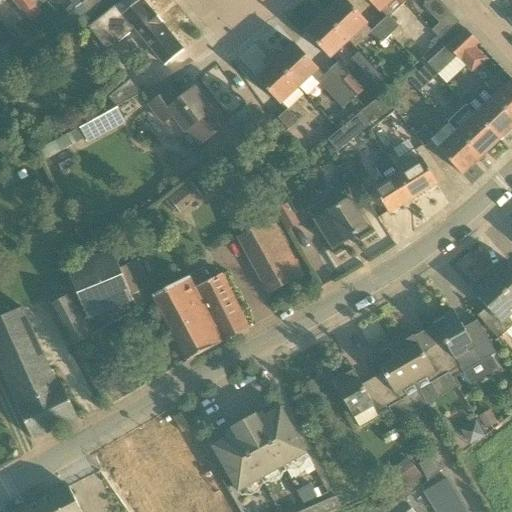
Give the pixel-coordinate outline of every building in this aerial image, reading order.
[(1,0),(16,20),(33,6),(28,0),(1,0)] [(90,0),(87,0),(82,4),(90,14),(97,8),(90,0)] [(140,25),(170,61),(183,50),(142,0),(139,0),(129,9),(121,0),(88,27),(107,52),(140,25)] [(394,41),(389,36),(379,24),(372,31),(366,25),(345,0),(339,0),(325,14),(349,40),(354,46),(369,33),(385,50),(394,41)] [(403,0),(402,0),(367,0),(379,12),(381,11),(386,17),(379,24),(389,36),(400,26),(391,17),(405,3),(403,0)] [(450,13),(438,0),(428,0),(423,6),(439,24),(450,13)] [(90,14),(82,4),(73,12),(65,19),(73,28),(90,14)] [(305,32),(329,59),(349,40),(325,14),(305,32)] [(456,57),(457,58),(459,60),(478,43),(466,30),(448,47),(456,57)] [(293,43),(274,61),(299,87),(318,69),(293,43)] [(437,74),(456,57),(448,47),(428,65),(437,74)] [(20,49),(8,59),(18,71),(30,61),(20,49)] [(358,55),(352,61),(374,85),(381,78),(358,55)] [(255,79),(280,105),(299,87),(274,61),(255,79)] [(350,73),(338,61),(328,71),(339,83),(350,73)] [(437,74),(428,65),(419,74),(428,83),(437,74)] [(354,98),(339,83),(328,71),(316,82),(342,109),(354,98)] [(116,107),(141,93),(130,79),(108,97),(116,107)] [(511,79),(493,97),(511,117),(511,79)] [(215,107),(211,110),(194,88),(178,100),(170,89),(149,106),(164,124),(173,117),(185,132),(192,126),(204,142),(227,123),(215,107)] [(359,113),(371,129),(395,111),(383,94),(359,113)] [(499,140),(511,128),(511,117),(493,97),(475,114),(499,140)] [(278,118),(288,130),(298,122),(288,110),(278,118)] [(86,124),(92,137),(119,125),(114,112),(86,124)] [(499,140),(475,114),(456,131),(481,157),(499,140)] [(425,148),(435,140),(425,127),(415,135),(425,148)] [(327,141),(335,152),(346,143),(346,144),(352,140),(343,128),(338,132),(327,141)] [(462,175),(481,157),(456,131),(437,149),(462,175)] [(67,133),(46,146),(52,155),(72,143),(67,133)] [(387,156),(392,165),(404,186),(413,199),(437,184),(430,172),(421,160),(415,149),(399,159),(395,151),(387,156)] [(404,186),(392,165),(379,173),(384,183),(374,189),(379,199),(389,214),(413,199),(404,186)] [(190,182),(169,199),(180,213),(201,196),(190,182)] [(341,189),(309,209),(315,220),(332,249),(366,228),(348,199),(341,189)] [(282,225),(293,219),(285,205),(274,212),(282,225)] [(272,219),(240,236),(270,293),(302,276),(272,219)] [(66,269),(93,333),(136,309),(112,250),(66,269)] [(511,265),(510,263),(504,269),(502,266),(490,277),(511,300),(511,265)] [(202,270),(152,297),(187,361),(248,329),(221,274),(207,281),(202,270)] [(475,295),(486,308),(477,316),(498,339),(511,326),(511,321),(508,318),(511,314),(511,300),(490,277),(479,287),(481,289),(475,295)] [(68,346),(93,333),(72,293),(47,307),(68,346)] [(32,440),(77,419),(61,384),(57,386),(21,307),(0,317),(0,369),(16,403),(32,440)] [(442,339),(432,345),(448,373),(460,367),(463,373),(494,354),(475,320),(462,327),(453,310),(440,318),(441,320),(434,324),(442,339)] [(432,345),(421,351),(413,336),(407,340),(405,337),(392,345),(414,383),(425,376),(430,384),(448,373),(432,345)] [(382,373),(372,379),(388,408),(407,397),(403,389),(414,383),(392,345),(379,352),(380,355),(374,359),(382,373)] [(331,380),(353,418),(372,407),(377,414),(388,408),(372,379),(361,385),(353,371),(346,375),(345,372),(331,380)] [(307,453),(291,425),(281,408),(258,420),(255,414),(231,427),(234,434),(212,446),(222,464),(239,494),(307,453)] [(471,443),(487,433),(478,420),(463,429),(471,443)] [(419,465),(428,482),(441,471),(434,457),(419,465)] [(470,511),(450,477),(423,494),(433,511),(470,511)] [(81,511),(68,486),(53,494),(61,511),(81,511)] [(313,501),(306,489),(299,494),(306,505),(313,501)] [(61,511),(53,494),(17,511),(61,511)] [(331,511),(340,508),(335,498),(301,511),(331,511)] [(413,511),(407,503),(395,511),(413,511)]
